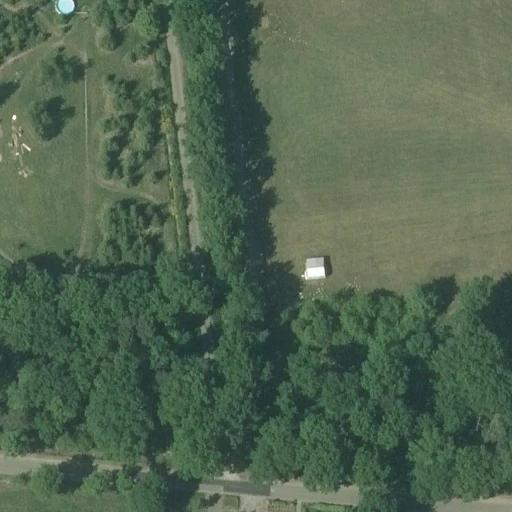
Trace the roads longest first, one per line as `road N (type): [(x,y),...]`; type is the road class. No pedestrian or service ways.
road 1 (unclassified): [(212,483),(166,0)]
road 2 (unclassified): [(505,511),(212,483)]
road 3 (unclassified): [(212,483),(0,464)]
